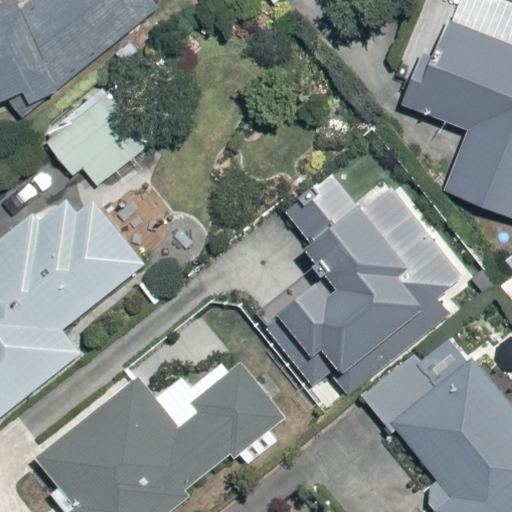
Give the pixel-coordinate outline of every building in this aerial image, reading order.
[(28,0),(0,12),(0,109),(43,95),(166,6),(161,0),(28,0)] [(511,37),(451,15),(440,53),(427,49),(411,105),(471,122),(450,193),(511,211),(511,37)] [(127,77),(51,138),(79,175),(91,166),(109,189),(175,138),(127,77)] [(362,202),(334,168),(287,207),(332,263),(280,305),(318,351),(326,344),(348,372),(470,273),(392,178),(362,202)] [(0,422),(85,353),(66,331),(153,260),(95,189),(83,199),(71,186),(0,244),(0,422)] [(424,349),(370,396),(400,435),(407,429),(453,490),(436,503),(442,511),(511,511),(511,337),(505,328),(474,352),(468,345),(439,368),(424,349)] [(143,382),(41,457),(81,509),(77,511),(164,511),(195,489),(192,484),(287,411),(248,358),(198,396),(204,405),(184,420),(173,405),(166,411),(143,382)]
